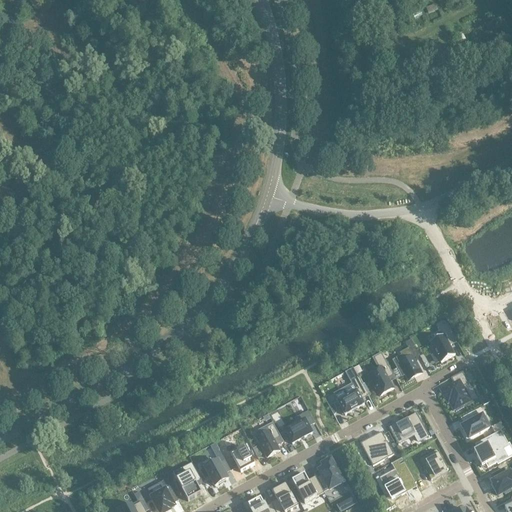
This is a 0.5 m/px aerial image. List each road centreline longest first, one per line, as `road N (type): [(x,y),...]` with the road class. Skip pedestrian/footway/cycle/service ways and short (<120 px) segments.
road 1 (tertiary): [(0,439),(165,346),(247,246),(265,197)]
road 2 (unclassified): [(265,197),(377,216),(420,209),(511,162)]
road 3 (residential): [(235,492),(423,387)]
road 4 (tertiary): [(265,197),(281,102),(261,0)]
